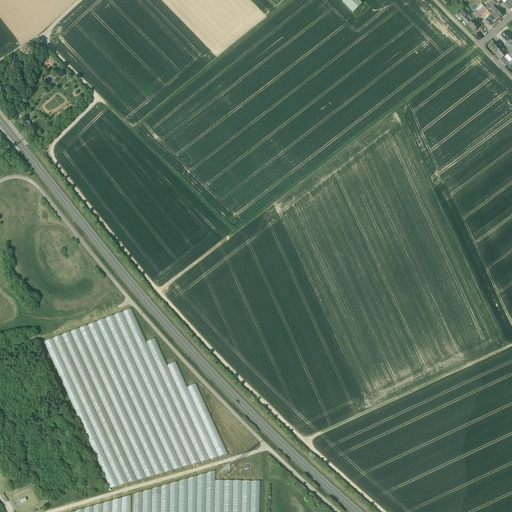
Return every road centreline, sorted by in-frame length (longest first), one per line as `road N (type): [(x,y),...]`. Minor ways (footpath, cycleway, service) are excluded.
road 1 (secondary): [(356,511),(186,345),(0,119)]
road 2 (track): [(337,511),(200,379),(33,182),(0,181)]
road 3 (track): [(159,291),(479,44)]
road 4 (track): [(385,511),(307,442),(511,347)]
road 5 (track): [(39,37),(234,232)]
road 6 (track): [(395,108),(506,347)]
road 7 (track): [(159,291),(54,159),(54,143),(99,98)]
road 8 (track): [(47,511),(268,448)]
road 9 (track): [(307,442),(159,291)]
road 10 (track): [(130,128),(291,0)]
